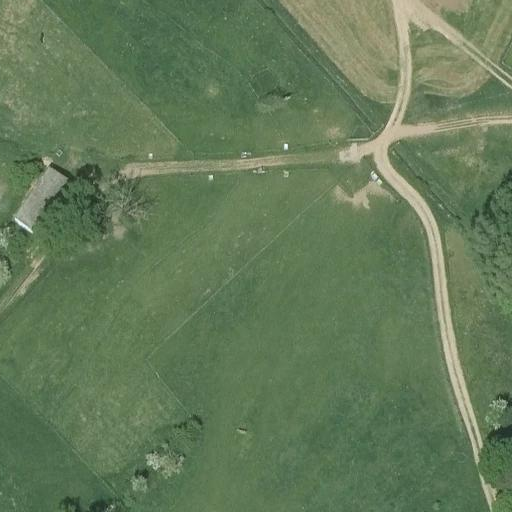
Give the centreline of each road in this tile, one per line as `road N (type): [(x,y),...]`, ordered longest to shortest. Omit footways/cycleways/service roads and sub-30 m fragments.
road 1 (track): [(397,0),(403,98),(383,137),(383,162),(416,193),(427,223),(467,421),(495,511)]
road 2 (track): [(0,305),(115,178),(383,144)]
road 3 (track): [(408,0),(511,85)]
road 4 (track): [(383,137),(511,123)]
